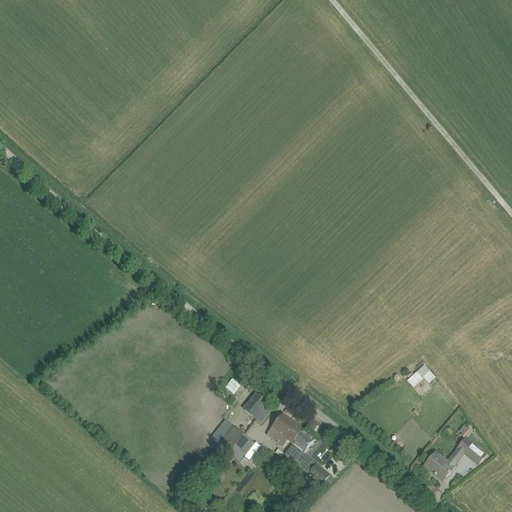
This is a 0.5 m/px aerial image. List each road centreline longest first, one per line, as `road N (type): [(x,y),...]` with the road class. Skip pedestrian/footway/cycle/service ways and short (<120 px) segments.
road 1 (track): [(0,149),(291,393)]
road 2 (unclassified): [(437,511),(291,393)]
